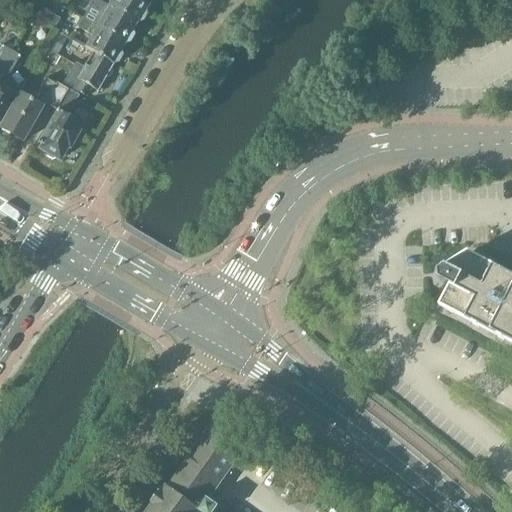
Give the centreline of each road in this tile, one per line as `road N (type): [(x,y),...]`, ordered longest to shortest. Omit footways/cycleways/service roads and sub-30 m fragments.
road 1 (tertiary): [(225,313),(291,205),(342,157),(391,144),(511,142)]
road 2 (residential): [(106,180),(215,0)]
road 3 (secondary): [(465,511),(306,390)]
road 4 (residential): [(92,511),(205,347)]
road 5 (secondary): [(58,258),(205,347)]
road 6 (secondary): [(225,313),(76,228)]
